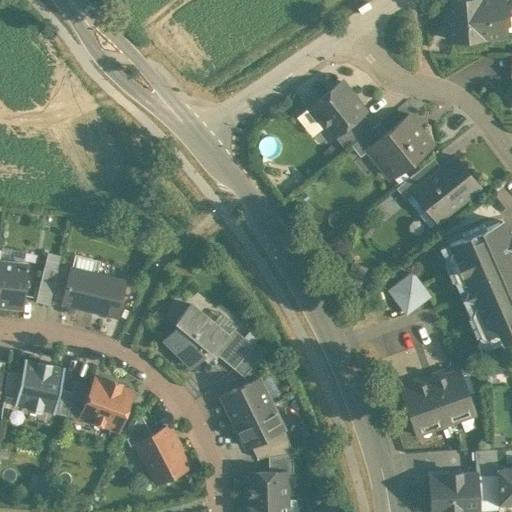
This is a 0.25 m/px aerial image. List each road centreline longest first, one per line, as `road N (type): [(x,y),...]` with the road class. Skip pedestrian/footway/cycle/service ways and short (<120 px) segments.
road 1 (tertiary): [(202,141),(248,197),(337,347),(370,430),(389,511)]
road 2 (residential): [(0,326),(72,336),(150,372),(200,429),(220,511)]
road 3 (residential): [(511,158),(476,112),(344,41)]
road 4 (tertiary): [(70,0),(202,141)]
road 5 (residential): [(344,41),(202,141)]
